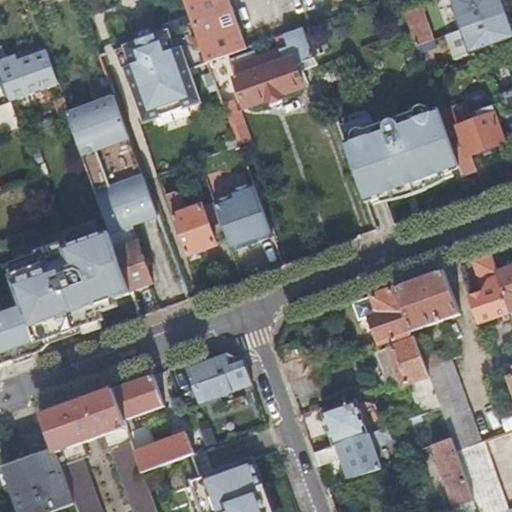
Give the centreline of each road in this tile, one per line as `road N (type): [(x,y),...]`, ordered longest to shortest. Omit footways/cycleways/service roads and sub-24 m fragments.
road 1 (residential): [(511,217),(247,316)]
road 2 (residential): [(247,316),(0,404)]
road 3 (residential): [(247,316),(318,511)]
